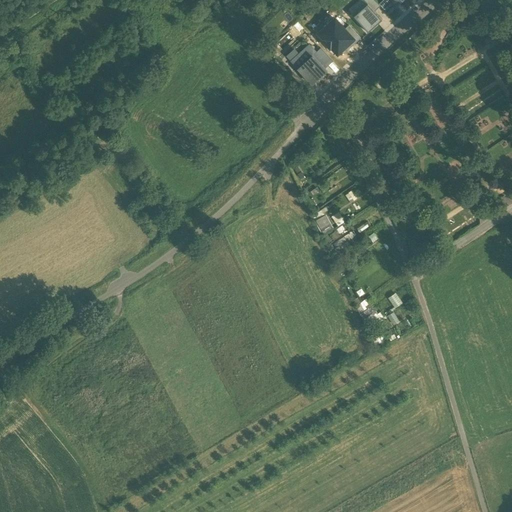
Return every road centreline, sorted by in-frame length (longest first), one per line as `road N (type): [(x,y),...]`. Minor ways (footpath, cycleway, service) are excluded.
road 1 (track): [(306,120),(161,259),(0,369)]
road 2 (track): [(119,287),(127,307),(120,324),(68,355),(26,395),(91,472),(103,511)]
road 3 (track): [(410,276),(440,345),(490,511)]
road 4 (track): [(327,99),(410,276)]
road 5 (residential): [(437,0),(306,120)]
